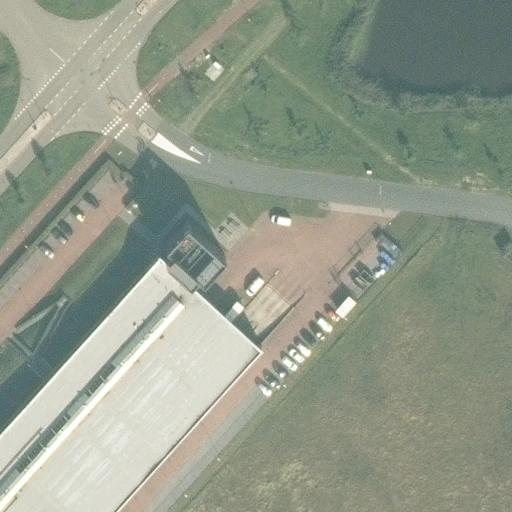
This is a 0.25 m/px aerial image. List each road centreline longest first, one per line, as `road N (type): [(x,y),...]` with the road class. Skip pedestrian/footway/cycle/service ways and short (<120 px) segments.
road 1 (unknown): [(348,191),(305,301),(216,418),(128,511)]
road 2 (unclassified): [(511,214),(244,177),(196,162)]
road 3 (unclassified): [(90,84),(100,114),(143,148),(180,164),(196,162)]
road 4 (secondary): [(0,186),(90,84)]
road 5 (unclassified): [(196,162),(120,91),(90,84)]
